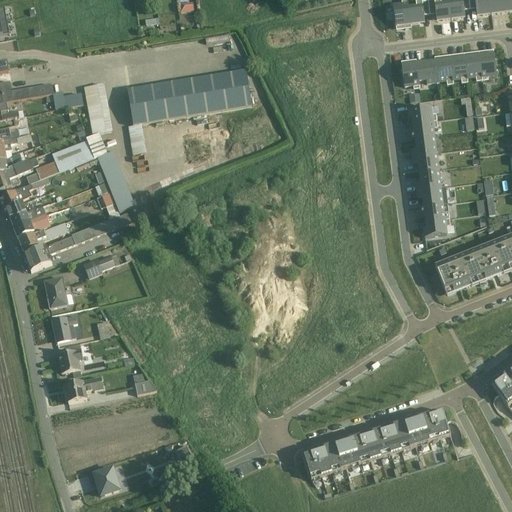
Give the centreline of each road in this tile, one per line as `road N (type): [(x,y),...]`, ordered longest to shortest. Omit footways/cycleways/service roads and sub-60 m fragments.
road 1 (residential): [(0,234),(69,511)]
road 2 (residential): [(276,442),(295,450),(452,401)]
road 3 (residential): [(418,331),(283,423),(276,442)]
road 4 (residential): [(367,41),(357,66),(374,195)]
road 5 (residential): [(374,195),(386,277),(418,331)]
road 6 (residential): [(398,191),(376,51)]
road 7 (residential): [(438,321),(406,255),(398,191)]
road 8 (residential): [(509,36),(376,51)]
road 9 (residential): [(452,401),(510,511)]
